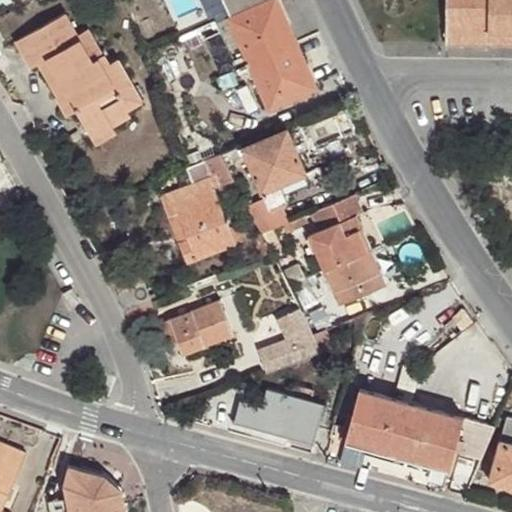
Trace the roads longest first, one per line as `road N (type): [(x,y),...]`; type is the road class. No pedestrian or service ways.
road 1 (secondary): [(511,328),(449,239),(328,0)]
road 2 (residential): [(0,124),(114,329),(136,392),(128,429)]
road 3 (secondary): [(166,442),(437,511)]
road 4 (secondary): [(0,387),(128,429)]
